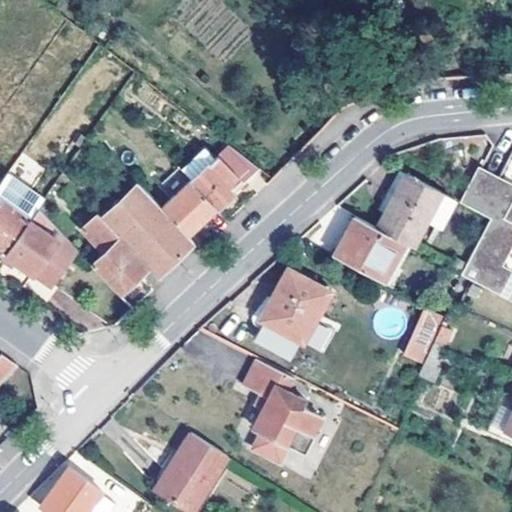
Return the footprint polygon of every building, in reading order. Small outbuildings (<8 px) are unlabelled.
[(246,182),(261,168),(230,144),(220,154),(246,182)] [(234,194),(246,182),(220,154),(215,159),(204,148),(183,169),(193,179),(220,208),(234,194)] [(27,154),(13,165),(28,182),(41,171),(27,154)] [(511,184),(484,168),(466,203),(493,218),(464,272),(463,274),(501,295),(511,275),(511,272),(501,267),(511,245),(511,184)] [(0,247),(4,251),(29,216),(34,209),(39,203),(43,196),(8,169),(4,174),(0,179),(0,247)] [(409,172),(379,226),(406,241),(414,245),(444,191),(409,172)] [(62,173),(52,187),(60,195),(72,182),(62,173)] [(194,243),(189,238),(163,209),(136,177),(130,183),(134,188),(105,215),(152,266),(159,274),(177,258),(194,243)] [(163,209),(189,238),(204,223),(220,208),(193,179),(188,185),(163,209)] [(61,200),(51,208),(57,214),(66,205),(61,200)] [(24,287),(43,301),(79,249),(46,225),(51,217),(39,203),(34,209),(29,216),(4,251),(15,259),(32,271),(19,289),(21,290),(24,287)] [(139,278),(152,266),(105,215),(101,211),(84,226),(107,251),(93,263),(122,294),(139,278)] [(384,280),(406,241),(379,226),(356,214),(335,253),(362,268),(384,280)] [(289,267),(263,317),(304,338),(330,291),(289,267)] [(130,306),(159,282),(152,273),(123,297),(130,306)] [(463,286),(457,299),(468,304),(473,291),(463,286)] [(41,304),(43,301),(24,287),(21,290),(41,304)] [(440,314),(427,307),(406,353),(421,359),(440,314)] [(435,340),(447,346),(455,329),(442,323),(435,340)] [(420,374),(423,375),(437,382),(444,369),(438,366),(447,346),(435,340),(420,374)] [(14,362),(3,354),(0,356),(0,385),(20,366),(14,362)] [(295,373),(258,354),(245,381),(262,390),(257,402),(267,407),(257,427),(260,428),(254,442),(279,456),(287,442),(306,453),(317,432),(313,430),(322,413),(304,404),(308,397),(288,386),(295,373)] [(171,466),(206,489),(229,453),(192,430),(171,466)] [(87,511),(104,489),(72,466),(45,502),(56,511),(87,511)] [(194,509),(206,489),(171,466),(158,486),(194,509)]
